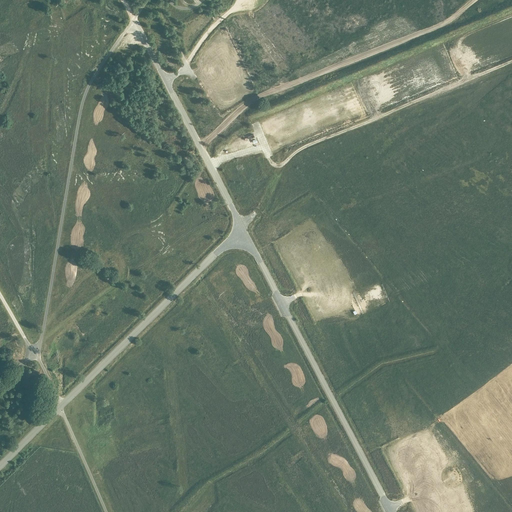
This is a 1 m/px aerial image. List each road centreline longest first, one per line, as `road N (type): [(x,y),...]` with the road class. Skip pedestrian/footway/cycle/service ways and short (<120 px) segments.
road 1 (unclassified): [(35,353),(86,91),(134,20)]
road 2 (unclassified): [(391,511),(242,228)]
road 3 (track): [(474,0),(440,26),(258,97),(200,147)]
road 4 (track): [(268,157),(284,164),(303,147),(511,61)]
road 5 (unclassified): [(61,406),(242,228)]
road 6 (unclassified): [(242,228),(134,20)]
